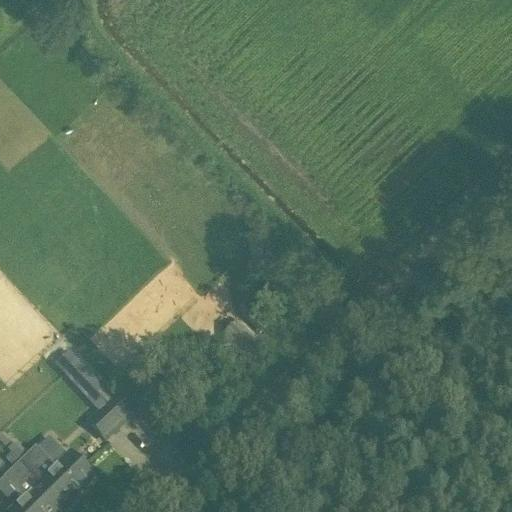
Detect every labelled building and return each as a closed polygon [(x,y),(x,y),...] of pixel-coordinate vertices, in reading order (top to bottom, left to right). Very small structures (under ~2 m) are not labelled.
[(245,360),(258,346),(237,327),(224,340),(245,360)] [(104,392),(77,364),(63,378),(90,406),(97,414),(112,400),(104,392)] [(104,444),(130,418),(113,400),(112,400),(97,414),(86,425),(104,444)] [(10,458),(63,511),(94,482),(72,458),(58,472),(36,450),(25,460),(17,451),(10,458)] [(62,511),(63,511),(10,458),(6,462),(14,471),(3,481),(25,503),(15,511),(62,511)] [(142,461),(133,468),(150,488),(159,481),(142,461)]
